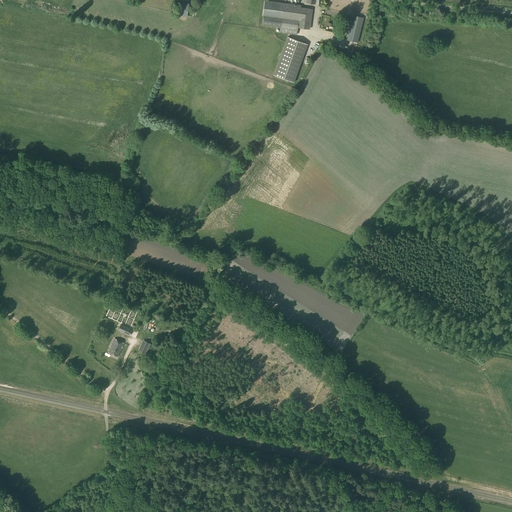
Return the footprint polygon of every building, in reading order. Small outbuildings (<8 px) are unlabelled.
[(182,1),(181,14),(189,15),(190,2),(182,1)] [(309,29),(312,9),(301,8),(301,6),(264,1),(262,16),(264,16),(262,25),(281,28),(280,33),(297,35),(298,28),(309,29)] [(357,43),(363,18),(352,15),(346,40),(357,43)] [(294,82),(307,44),(287,37),(273,75),(294,82)] [(129,336),(132,329),(121,324),(118,331),(129,336)] [(117,357),(124,344),(114,339),(108,352),(117,357)]
